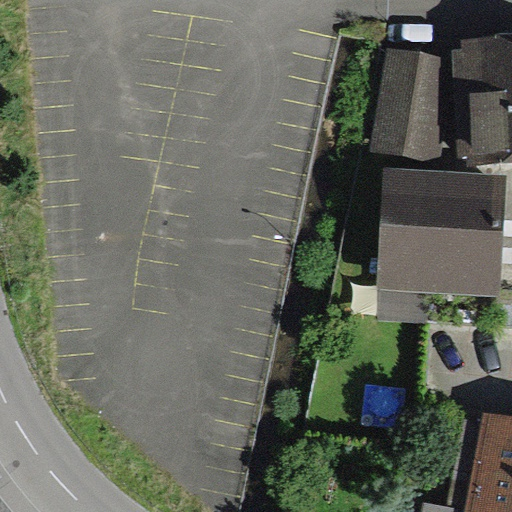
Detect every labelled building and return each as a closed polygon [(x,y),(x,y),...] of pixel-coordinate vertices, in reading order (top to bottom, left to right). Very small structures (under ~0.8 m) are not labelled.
[(511,46),(461,49),(462,57),(451,58),(452,64),(453,85),(457,167),(466,167),(467,176),(511,173),(511,46)] [(452,64),(387,53),(370,155),(438,167),(453,85),(452,64)] [(506,183),(384,176),(378,297),(500,303),(506,183)] [(511,511),(511,425),(483,420),(482,427),(465,511),(511,511)] [(446,511),(465,511),(482,427),(463,423),(446,511)]
